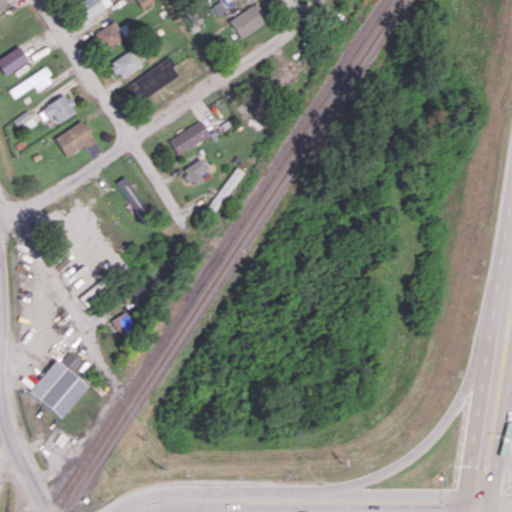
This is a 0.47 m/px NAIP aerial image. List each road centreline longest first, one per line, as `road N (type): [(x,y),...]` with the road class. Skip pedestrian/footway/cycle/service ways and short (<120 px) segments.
road 1 (residential): [(295,0),(295,24),(280,44),(48,195),(0,207)]
road 2 (residential): [(38,0),(201,247)]
road 3 (primary): [(493,331),(458,402),(423,441),(385,469),(311,492)]
road 4 (primary): [(493,331),(465,502)]
road 5 (secondary): [(299,508),(439,511),(465,502)]
road 6 (residential): [(0,211),(21,226),(87,342)]
road 7 (secondary): [(465,502),(440,493),(311,492)]
road 8 (primary): [(511,195),(493,331)]
road 9 (residential): [(0,393),(15,453),(47,511)]
